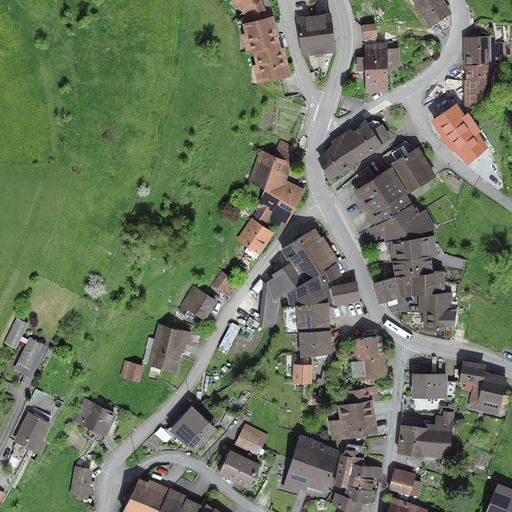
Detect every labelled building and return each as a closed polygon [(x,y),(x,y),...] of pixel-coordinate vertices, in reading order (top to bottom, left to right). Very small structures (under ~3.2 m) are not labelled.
[(238,0),(246,10),(257,0),(238,0)] [(414,0),(422,11),(433,23),(448,13),(440,0),(414,0)] [(330,14),(297,19),(303,56),(336,52),(330,14)] [(280,50),(275,51),(274,45),(275,45),(268,19),(244,25),(251,51),(255,50),(257,56),(255,56),(262,82),(286,76),(280,50)] [(359,25),(362,37),(375,35),(372,22),(359,25)] [(466,39),(466,66),(485,64),(490,64),(490,63),(501,63),(501,56),(511,56),(510,49),(504,50),(504,43),(494,44),(494,38),(489,38),(466,39)] [(387,91),(386,66),(386,52),(385,45),(365,47),(365,58),(365,71),(366,92),(387,91)] [(386,52),(386,66),(396,66),(396,52),(386,52)] [(486,106),(485,64),(466,66),(467,106),(486,106)] [(466,115),(462,118),(455,107),(433,121),(443,136),(457,151),(467,161),(483,149),(474,135),(479,131),(470,118),(469,119),(466,115)] [(333,147),(346,167),(348,170),(357,163),(368,155),(367,154),(381,145),(380,144),(388,139),(380,126),(372,132),(367,124),(352,134),(333,147)] [(249,182),(264,189),(278,195),(282,184),(278,183),(282,173),(285,174),(289,163),(294,149),(279,142),(273,156),(260,151),(254,166),(255,167),(249,182)] [(383,157),(390,168),(405,194),(433,177),(416,149),(410,152),(405,144),(406,144),(405,142),(383,157)] [(329,178),(346,167),(333,147),(320,158),(322,160),(321,161),(329,178)] [(405,194),(390,168),(373,179),(366,169),(367,168),(367,167),(353,178),(359,188),(355,191),(377,226),(412,208),(404,195),(405,194)] [(283,182),(282,184),(278,195),(264,189),(258,209),(256,208),(251,220),(252,220),(262,226),(267,219),(278,226),(282,219),(286,222),(303,191),(283,182)] [(412,208),(377,226),(387,242),(391,242),(409,238),(422,234),(430,230),(424,218),(428,216),(425,210),(417,214),(416,213),(415,213),(412,208)] [(262,226),(252,220),(238,240),(258,253),(271,232),(262,226)] [(281,250),(291,265),(302,283),(334,265),(335,264),(314,229),(281,250)] [(433,236),(409,239),(413,274),(430,272),(429,256),(436,255),(433,236)] [(391,242),(395,276),(413,274),(409,239),(409,238),(391,242)] [(302,283),(291,265),(267,282),(262,326),(275,328),(279,298),(287,291),(293,288),(302,283)] [(339,276),(334,265),(302,283),(293,288),(294,301),(322,287),(322,285),(327,281),(339,276)] [(222,272),(212,286),(227,297),(236,284),(222,272)] [(413,274),(395,276),(393,277),(393,278),(373,283),(380,302),(399,297),(412,295),(424,294),(443,294),(442,272),(430,272),(413,274)] [(355,283),(330,288),(333,300),(339,302),(357,299),(355,283)] [(322,287),(294,301),(295,306),(326,303),(324,294),(322,287)] [(204,293),(191,312),(207,323),(220,303),(204,293)] [(443,294),(424,294),(424,330),(446,330),(446,326),(453,326),(456,306),(449,306),(449,294),(443,294)] [(326,303),(295,306),(282,308),(285,335),(300,334),(302,357),(329,353),(326,303)] [(29,347),(17,372),(35,380),(50,347),(27,336),(31,326),(20,321),(8,346),(19,351),(22,344),(29,347)] [(160,328),(151,366),(179,372),(184,352),(185,352),(189,334),(160,328)] [(358,376),(360,391),(374,388),(372,377),(384,375),(379,337),(353,340),(356,363),(350,363),(352,377),(358,376)] [(137,381),(140,367),(131,364),(127,378),(137,381)] [(295,366),(295,382),(308,382),(308,374),(311,375),(311,367),(295,366)] [(477,389),(473,413),(500,418),(506,382),(486,378),(487,372),(464,368),(461,386),(477,389)] [(321,380),(317,379),(315,385),(326,387),(329,373),(323,372),(321,380)] [(448,399),(449,377),(417,376),(416,398),(448,399)] [(374,388),(360,391),(347,393),(349,404),(369,400),(376,399),(374,388)] [(369,400),(349,404),(339,405),(341,420),(344,435),(375,430),(369,400)] [(86,401),(76,424),(110,439),(120,416),(86,401)] [(198,407),(174,433),(198,454),(222,428),(198,407)] [(434,430),(415,427),(411,454),(424,456),(425,451),(448,454),(452,413),(444,412),(443,420),(435,419),(434,430)] [(53,427),(32,416),(18,442),(40,453),(53,427)] [(332,437),(344,435),(341,420),(330,422),(332,437)] [(398,452),(411,454),(415,427),(401,426),(398,452)] [(267,438),(246,428),(238,446),(259,456),(267,438)] [(294,491),(298,480),(325,490),(337,452),(298,437),(282,487),(294,491)] [(335,485),(349,487),(351,487),(352,476),(349,475),(352,458),(353,458),(356,446),(347,445),(341,456),(335,485)] [(365,447),(356,446),(353,458),(361,458),(364,456),(365,447)] [(259,470),(231,454),(221,473),(249,488),(259,470)] [(371,481),(374,468),(361,466),(361,463),(358,463),(359,459),(361,458),(353,458),(352,458),(349,475),(352,476),(371,481)] [(92,471),(76,468),(70,497),(87,500),(92,471)] [(381,469),(374,468),(371,481),(352,476),(351,487),(370,490),(371,483),(373,483),(374,481),(379,482),(381,469)] [(388,488),(398,491),(397,497),(414,503),(416,496),(420,483),(413,480),(413,479),(393,473),(388,488)] [(157,511),(167,493),(158,489),(158,490),(150,486),(155,478),(149,475),(145,484),(138,480),(121,511),(157,511)] [(351,487),(349,487),(347,498),(336,495),(332,505),(349,511),(357,511),(360,501),(366,502),(370,490),(351,487)] [(511,511),(511,494),(496,489),(487,511),(511,511)] [(0,490),(0,507),(2,509),(9,496),(0,490)] [(167,493),(157,511),(196,511),(199,508),(184,501),(175,497),(177,494),(174,493),(172,496),(167,493)] [(387,511),(424,511),(425,511),(426,510),(393,498),(387,511)]
